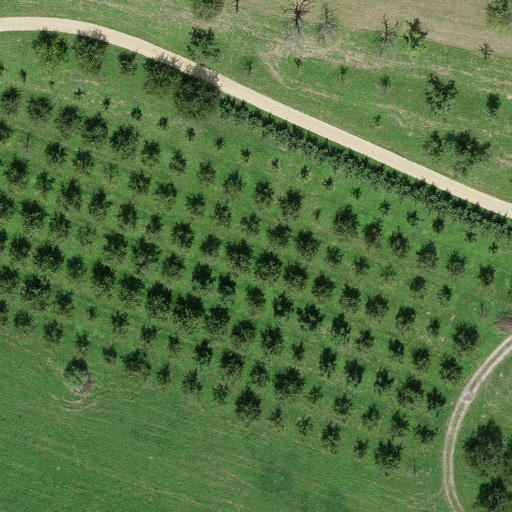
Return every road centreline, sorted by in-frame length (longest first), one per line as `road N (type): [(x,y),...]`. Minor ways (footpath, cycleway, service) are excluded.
road 1 (track): [(511,214),(89,28),(0,23)]
road 2 (track): [(454,511),(445,480),(453,428),(486,364),(511,343)]
